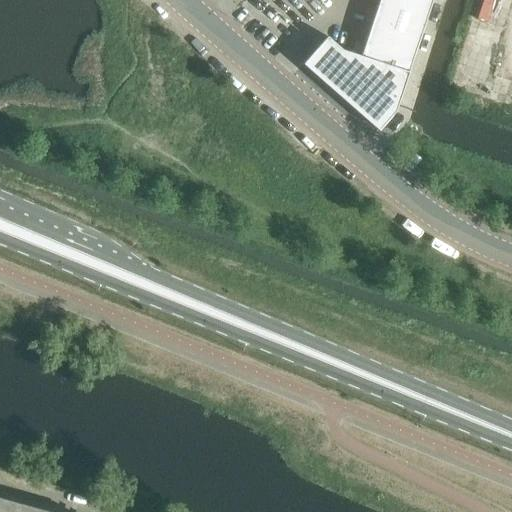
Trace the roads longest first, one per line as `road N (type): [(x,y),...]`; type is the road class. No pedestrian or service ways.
road 1 (secondary): [(511,434),(0,223)]
road 2 (tertiary): [(511,255),(464,234),(357,156),(182,0)]
